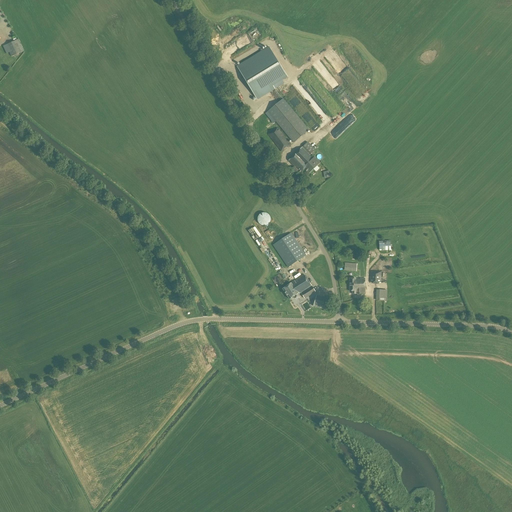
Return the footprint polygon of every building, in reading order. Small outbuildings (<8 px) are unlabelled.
[(11,56),(23,51),(18,39),(6,45),(11,56)] [(269,88),(287,77),(269,47),(237,67),(257,99),(271,91),(269,88)] [(293,143),(309,130),(283,98),(267,112),(293,143)] [(281,152),(291,145),(277,127),(268,134),(281,152)] [(314,158),(310,155),(313,152),(306,145),(288,161),(294,166),(291,169),(298,176),(305,170),(309,174),(320,163),(315,157),(314,158)] [(265,226),(268,224),(270,221),(271,219),(269,216),(266,213),(262,213),(259,215),(257,218),(258,222),(261,225),(265,226)] [(255,226),(253,228),(259,237),(262,235),(255,226)] [(288,268),(306,255),(291,233),(273,245),(288,268)] [(381,283),(382,272),(370,271),(370,282),(372,282),(371,284),(379,284),(379,283),(381,283)] [(315,292),(304,275),(291,283),(292,283),(283,289),(289,299),(301,292),(305,298),(315,292)] [(356,279),(349,279),(350,283),(350,286),(350,291),(352,291),(352,294),(353,294),(358,294),(358,291),(358,279),(356,279)] [(331,300),(324,298),(316,295),(313,306),(328,311),(331,300)]
